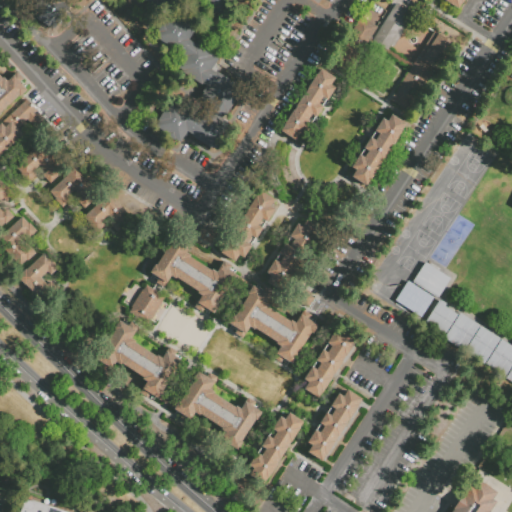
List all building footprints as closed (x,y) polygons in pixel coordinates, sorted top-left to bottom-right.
[(58,29),(30,14),(37,1),(35,0),(169,0),(165,8),(149,0),(71,0),(73,1),(58,29)] [(231,0),(221,17),(194,0),(231,0)] [(462,0),(457,8),(443,0),(462,0)] [(377,21),(384,9),(372,2),(365,15),(377,21)] [(395,4),(414,15),(394,47),(390,45),(387,49),(372,40),(395,4)] [(154,127),(169,102),(203,122),(213,106),(198,96),(205,86),(176,68),(184,55),(155,37),(171,12),(196,28),(189,38),(217,55),(208,69),(240,89),(221,120),(232,127),(216,152),(185,133),(179,143),(154,127)] [(361,16),(377,27),(349,72),(332,62),(361,16)] [(433,32),(450,42),(407,111),(390,100),(433,32)] [(310,114),(305,122),(309,125),(301,137),(297,134),(293,140),(279,131),(319,69),(333,78),(328,85),(333,87),(325,99),(321,96),(316,104),(320,107),(314,117),(310,114)] [(0,76),(4,81),(11,75),(24,90),(0,111),(0,76)] [(47,126),(38,134),(24,119),(14,128),(20,135),(0,152),(0,122),(24,101),(47,126)] [(367,151),(362,148),(369,137),(373,140),(378,134),(373,131),(381,118),(386,121),(390,114),(405,124),(365,186),(351,176),(354,170),(350,167),(358,155),(362,158),(367,151)] [(13,167),(39,144),(63,170),(48,183),(41,175),(44,173),(38,166),(32,172),(35,175),(27,182),(13,167)] [(47,192),(73,168),(97,195),(82,208),(75,200),(77,197),(72,191),(65,196),(69,200),(61,207),(47,192)] [(0,182),(12,195),(4,202),(2,199),(0,201),(0,209),(1,211),(4,208),(12,217),(0,227),(0,182)] [(250,236),(245,243),(250,246),(242,258),(237,256),(233,262),(219,253),(259,191),(273,200),(269,206),(273,209),(266,220),(262,218),(257,225),(261,228),(254,238),(250,236)] [(83,217),(108,194),(132,220),(118,233),(110,225),(113,223),(107,216),(101,222),(104,225),(96,232),(83,217)] [(0,235),(21,217),(34,232),(27,238),(24,235),(18,241),(23,247),(26,244),(34,253),(19,266),(0,243),(0,235)] [(281,256),(277,253),(283,243),(288,246),(292,239),(288,236),(296,224),(300,226),(305,220),(319,229),(280,291),(265,282),(269,276),(265,273),(273,260),(277,263),(281,256)] [(196,236),(202,226),(217,235),(210,245),(196,236)] [(215,274),(223,261),(232,266),(228,272),(237,277),(213,315),(204,309),(201,313),(193,308),(201,296),(170,276),(163,288),(156,283),(158,279),(149,274),(173,236),(182,241),(185,237),(192,242),(185,254),(215,274)] [(42,254),(56,269),(48,276),(46,273),(39,279),(45,284),(48,282),(55,290),(41,303),(17,277),(42,254)] [(411,284),(439,296),(448,275),(420,263),(411,284)] [(432,296),(406,280),(393,300),(419,317),(432,296)] [(144,284),(162,296),(145,322),(127,311),(144,284)] [(294,323),(302,310),(310,316),(307,321),(315,326),(291,364),(283,358),(280,362),(272,357),(280,345),(249,325),(242,337),(235,332),(237,329),(228,323),(252,285),(261,290),(264,286),(271,291),(264,303),(294,323)] [(313,298),(308,307),(294,299),(299,290),(313,298)] [(441,303),(460,315),(444,341),(424,329),(441,303)] [(404,313),(408,308),(418,317),(414,322),(404,313)] [(461,316),(480,328),(464,354),(445,341),(461,316)] [(160,358),(168,346),(176,351),(173,356),(181,362),(157,399),(148,394),(146,398),(138,393),(145,381),(114,361),(107,372),(100,368),(103,364),(94,358),(118,320),(127,326),(130,322),(137,326),(129,338),(160,358)] [(318,365),(313,362),(320,351),(325,354),(329,347),(324,344),(332,332),(337,335),(341,328),(356,338),(317,399),(302,390),(306,384),(301,381),(309,368),(314,371),(318,365)] [(482,329),(501,341),(485,366),(466,354),(482,329)] [(502,343),(511,349),(511,369),(505,380),(486,367),(502,343)] [(239,410),(247,398),(256,403),(252,408),(261,414),(237,451),(228,446),(225,450),(217,445),(225,433),(194,413),(187,424),(180,420),(182,416),(173,410),(197,372),(206,378),(209,374),(216,378),(209,390),(239,410)] [(323,427),(318,424),(325,413),(329,416),(334,410),(329,407),(337,394),(342,397),(346,390),(361,400),(321,462),(307,452),(310,446),(306,443),(314,431),(318,434),(323,427)] [(265,449),(260,446),(267,436),(271,439),(275,432),(271,429),(279,416),(283,419),(288,413),(302,422),(263,484),(248,474),(252,468),(248,466),(256,453),(260,456),(265,449)] [(474,493),(479,486),(494,496),(489,503),(493,505),(488,511),(456,511),(471,490),(474,493)] [(62,511),(25,511),(29,501),(62,511)]
